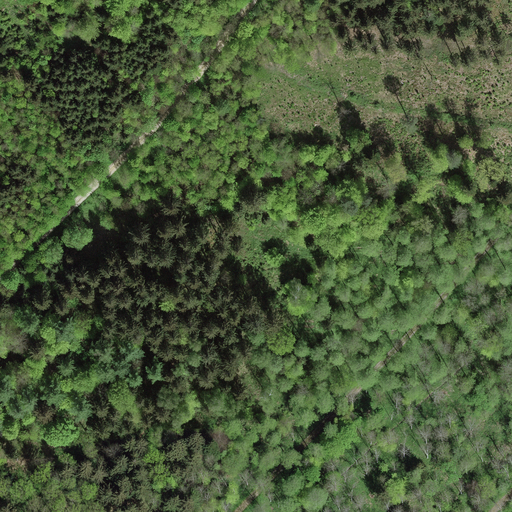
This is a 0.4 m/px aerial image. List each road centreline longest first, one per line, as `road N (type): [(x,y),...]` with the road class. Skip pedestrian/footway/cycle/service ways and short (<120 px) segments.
road 1 (track): [(511,221),(239,511),(498,511),(511,497)]
road 2 (track): [(253,0),(160,121),(0,274)]
